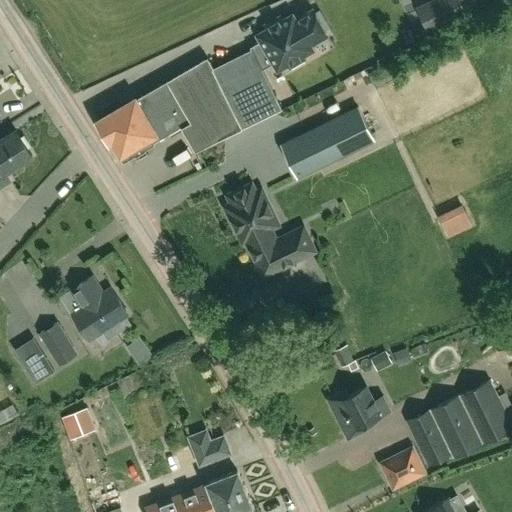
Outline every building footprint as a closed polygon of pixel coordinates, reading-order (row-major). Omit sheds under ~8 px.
[(428,0),(417,5),(420,13),(428,31),(465,15),(458,0),(428,0)] [(249,47),(251,49),(262,69),(273,63),(277,69),(287,63),(289,67),(303,59),(301,55),(311,49),(308,43),(324,34),(325,35),(326,34),(312,10),(311,10),(311,11),(295,20),(291,14),(281,20),(279,16),(265,25),(267,28),(257,34),(260,41),(249,47)] [(262,69),(251,49),(213,68),(207,58),(136,99),(134,97),(95,120),(109,142),(111,140),(122,160),(190,121),(204,146),(281,109),(262,69)] [(383,66),(361,69),(363,87),(385,84),(383,66)] [(282,144),(297,175),(372,138),(357,108),(282,144)] [(4,173),(31,155),(15,130),(0,139),(0,186),(9,181),(4,173)] [(240,230),(262,276),(315,251),(303,225),(276,238),(272,230),(279,226),(264,193),(258,196),(251,182),(226,194),(230,202),(223,205),(236,232),(240,230)] [(461,204),(438,215),(447,236),(471,225),(461,204)] [(62,295),(88,338),(111,324),(116,332),(129,324),(124,316),(127,314),(111,288),(102,294),(91,277),(62,295)] [(56,321),(39,331),(57,362),(74,352),(56,321)] [(34,383),(59,370),(41,335),(16,348),(34,383)] [(144,335),(130,342),(140,363),(155,357),(144,335)] [(451,457),(482,442),(509,429),(486,382),(459,395),(406,421),(427,464),(449,453),(451,457)] [(362,422),(389,409),(382,396),(373,401),(365,386),(348,395),(345,388),(326,397),(346,438),(365,429),(362,422)] [(83,434),(74,411),(63,416),(71,438),(83,434)] [(205,429),(188,436),(200,464),(231,451),(225,435),(210,441),(205,429)] [(392,487),(422,472),(410,448),(381,462),(392,487)] [(207,483),(214,501),(244,489),(237,470),(206,481),(207,483)] [(217,511),(214,501),(207,483),(146,506),(147,511),(217,511)] [(217,511),(248,511),(249,508),(251,507),(244,489),(214,501),(217,511)] [(455,511),(448,498),(423,511),(455,511)]
